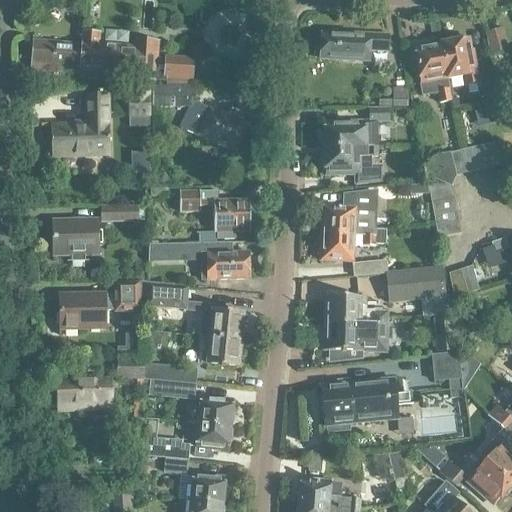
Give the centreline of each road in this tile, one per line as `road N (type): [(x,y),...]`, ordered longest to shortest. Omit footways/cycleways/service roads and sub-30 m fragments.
road 1 (residential): [(262,511),(290,182),(283,0)]
road 2 (residential): [(13,511),(0,133)]
